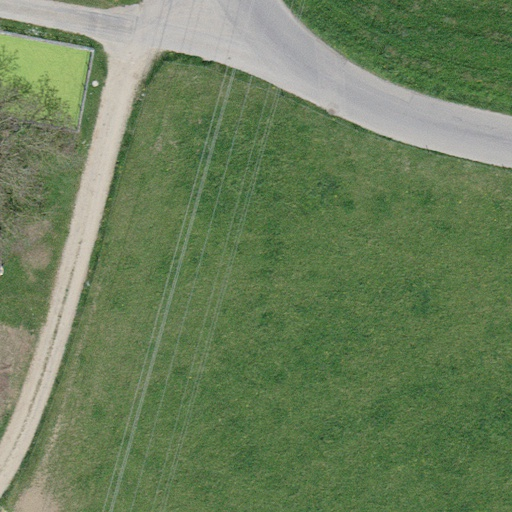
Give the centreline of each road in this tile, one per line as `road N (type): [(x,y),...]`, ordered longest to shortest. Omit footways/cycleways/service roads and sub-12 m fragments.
road 1 (track): [(0,474),(17,450),(64,325),(126,38)]
road 2 (unclassified): [(224,0),(234,29),(414,127),(511,151)]
